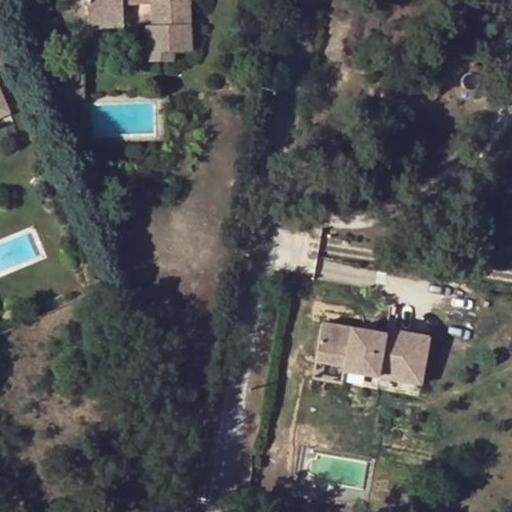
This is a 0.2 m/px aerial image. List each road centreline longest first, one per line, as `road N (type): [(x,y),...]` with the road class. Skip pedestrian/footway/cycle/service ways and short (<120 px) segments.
road 1 (unclassified): [(297,0),(216,511)]
road 2 (unknown): [(260,236),(405,208),(449,181),(511,110)]
